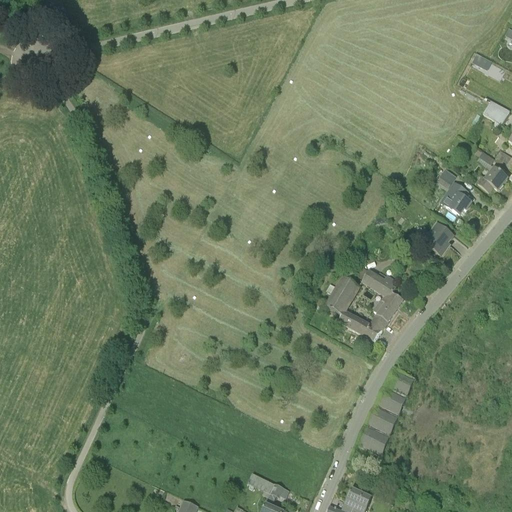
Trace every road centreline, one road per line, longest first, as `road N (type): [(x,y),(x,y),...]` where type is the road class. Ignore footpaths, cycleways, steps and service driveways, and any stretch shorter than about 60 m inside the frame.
road 1 (unclassified): [(74,511),(68,488),(145,313),(91,143),(39,63)]
road 2 (unclassified): [(317,511),(388,361),(511,206)]
road 3 (unclassified): [(39,63),(300,0)]
